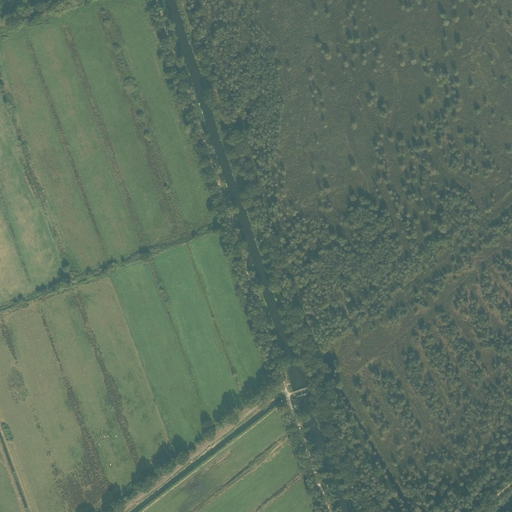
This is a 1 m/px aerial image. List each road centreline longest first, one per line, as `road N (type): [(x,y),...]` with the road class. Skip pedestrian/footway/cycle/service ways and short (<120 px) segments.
road 1 (track): [(285,389),(157,0)]
road 2 (track): [(183,0),(313,387)]
road 3 (track): [(122,511),(285,389)]
road 4 (track): [(309,387),(361,511)]
road 5 (track): [(331,511),(287,394)]
